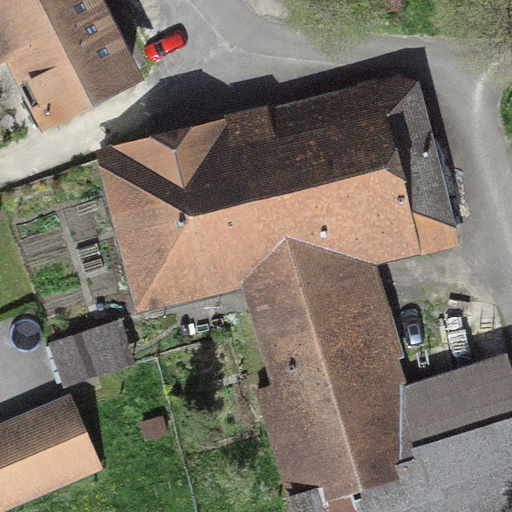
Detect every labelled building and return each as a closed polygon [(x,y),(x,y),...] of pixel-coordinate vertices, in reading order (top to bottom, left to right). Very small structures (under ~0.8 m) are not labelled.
[(0,0),(0,60),(13,55),(47,117),(134,74),(95,0),(0,0)] [(349,0),(352,17),(405,9),(404,0),(349,0)] [(393,359),(401,357),(374,261),(408,251),(409,255),(459,241),(413,76),(374,87),(380,107),(129,177),(122,152),(98,159),(137,298),(239,269),(275,399),(263,403),(289,498),(320,490),(326,511),(511,511),(511,428),(420,454),(393,359)] [(121,315),(48,340),(62,384),(136,359),(121,315)] [(0,420),(0,510),(103,467),(71,391),(0,420)] [(168,432),(163,414),(140,420),(146,438),(168,432)]
